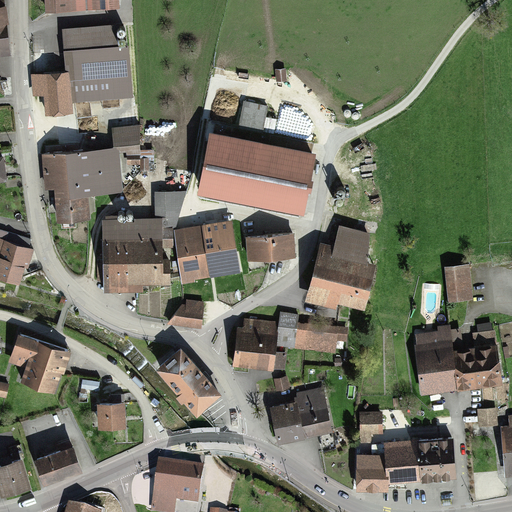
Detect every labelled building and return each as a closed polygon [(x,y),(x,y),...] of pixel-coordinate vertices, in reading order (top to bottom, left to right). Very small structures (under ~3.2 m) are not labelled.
[(46,0),(48,11),(119,7),(118,0),(46,0)] [(0,53),(10,53),(6,4),(0,4),(0,53)] [(129,94),(125,23),(64,26),(66,69),(68,98),(72,97),(129,94)] [(283,67),(275,68),(275,80),(283,79),(283,67)] [(68,98),(66,69),(34,71),(35,92),(46,92),(47,111),(73,109),(72,97),(68,98)] [(244,103),(239,126),(264,131),(269,108),(244,103)] [(139,126),(115,127),(116,149),(140,148),(139,126)] [(212,144),(201,197),(299,217),(315,140),(287,134),(283,158),(212,144)] [(119,149),(43,153),(45,186),(55,185),(57,217),(89,215),(87,190),(121,188),(119,149)] [(158,190),(156,217),(163,217),(163,244),(174,245),(176,228),(187,191),(158,190)] [(214,223),(176,228),(183,276),(238,268),(230,210),(212,213),(214,223)] [(102,217),(102,288),(144,288),(144,279),(170,279),(170,258),(163,258),(163,244),(163,217),(156,217),(102,217)] [(337,246),(324,242),(309,298),(336,305),(338,298),(366,305),(377,263),(364,259),(371,233),(343,225),(337,246)] [(295,233),(245,234),(245,257),(295,255),(295,233)] [(0,237),(0,273),(18,279),(23,264),(27,266),(32,247),(0,237)] [(468,263),(445,265),(449,300),(472,297),(468,263)] [(188,304),(174,303),(173,322),(201,324),(203,303),(188,302),(188,304)] [(281,309),(280,320),(277,343),(296,346),(300,319),(301,312),(281,309)] [(280,320),(243,315),(237,361),(274,366),(277,343),(280,320)] [(348,324),(300,319),(296,346),(336,350),(337,338),(346,339),(348,324)] [(416,335),(422,391),(502,382),(498,342),(493,343),(492,332),(473,334),(474,346),(462,347),(460,331),(416,335)] [(70,350),(19,332),(10,359),(25,365),(21,377),(57,389),(70,350)] [(181,344),(158,365),(199,409),(222,389),(181,344)] [(284,376),(275,379),(279,388),(287,385),(284,376)] [(300,403),(274,408),(280,438),(332,428),(324,388),(298,393),(300,403)] [(123,400),(98,400),(99,424),(123,424),(123,400)] [(496,407),(478,408),(479,425),(497,424),(496,407)] [(382,411),(360,411),(360,433),(382,433),(382,411)] [(511,425),(503,426),(506,471),(511,470),(511,416),(511,425)] [(455,437),(390,441),(393,478),(457,474),(455,437)] [(74,445),(38,456),(46,482),(82,471),(74,445)] [(23,456),(0,462),(0,495),(32,486),(23,456)] [(204,464),(156,457),(147,511),(173,511),(175,503),(198,506),(204,464)] [(388,460),(358,459),(358,486),(388,486),(388,460)]
